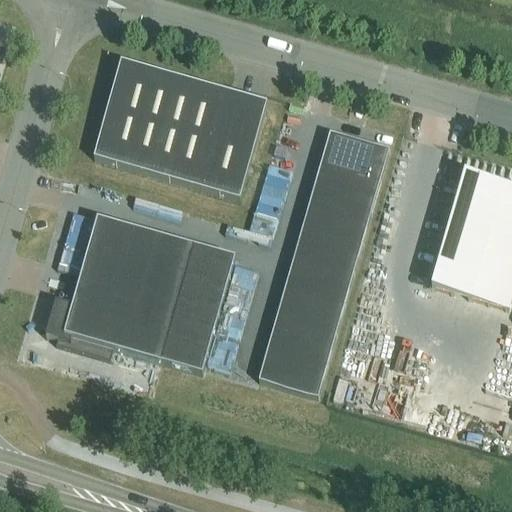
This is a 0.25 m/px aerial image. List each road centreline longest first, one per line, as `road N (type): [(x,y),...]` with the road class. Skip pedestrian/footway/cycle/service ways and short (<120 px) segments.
road 1 (unclassified): [(511,119),(88,0)]
road 2 (unknown): [(10,191),(238,256),(254,270),(252,360)]
road 3 (unclassified): [(0,226),(70,0)]
road 4 (secondary): [(0,469),(142,511)]
